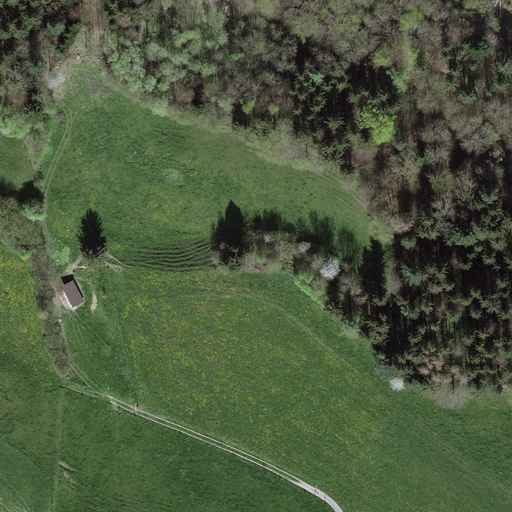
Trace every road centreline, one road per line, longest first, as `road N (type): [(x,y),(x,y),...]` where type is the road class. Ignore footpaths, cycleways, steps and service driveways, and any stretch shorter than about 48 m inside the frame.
road 1 (track): [(338,511),(318,492),(251,458),(107,397),(69,358),(57,294)]
road 2 (track): [(244,0),(390,78),(511,185)]
